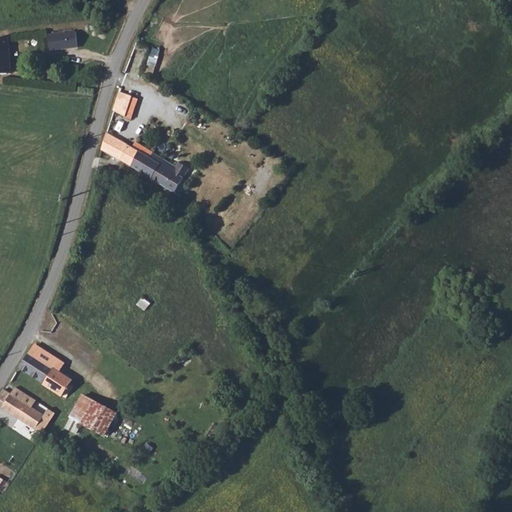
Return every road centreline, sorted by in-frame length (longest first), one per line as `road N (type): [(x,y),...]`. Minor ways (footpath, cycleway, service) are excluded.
road 1 (unclassified): [(147,0),(119,59),(54,279),(0,382)]
road 2 (track): [(210,239),(164,197),(94,155)]
